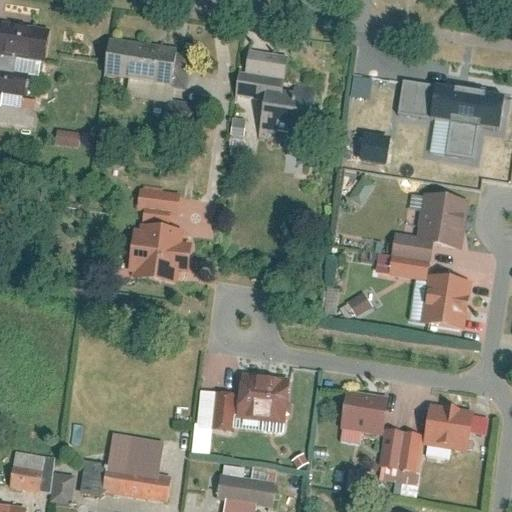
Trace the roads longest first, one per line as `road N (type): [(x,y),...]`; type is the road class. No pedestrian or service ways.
road 1 (residential): [(238,308),(279,351),(486,382)]
road 2 (residential): [(511,213),(486,382)]
